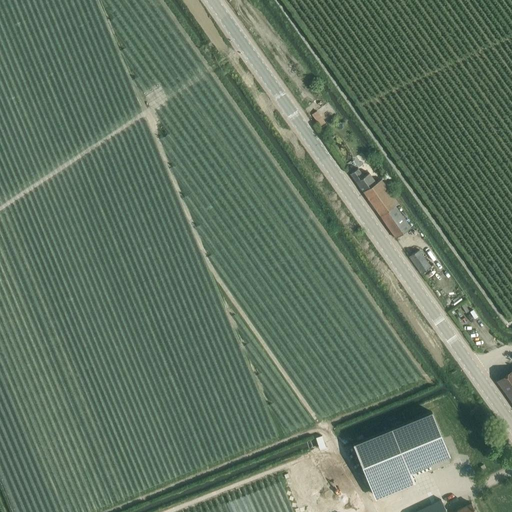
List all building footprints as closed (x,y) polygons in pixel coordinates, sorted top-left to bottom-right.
[(326,104),(333,114),(341,108),(334,98),(326,104)] [(317,111),(327,124),(334,118),(323,106),(317,111)] [(361,174),(357,168),(350,173),(396,237),(404,232),(410,227),(394,206),(398,203),(381,179),(376,183),(369,172),(365,175),(363,172),(361,174)] [(421,273),(429,267),(431,266),(419,249),(409,256),(421,273)] [(511,402),(511,369),(496,380),(511,402)] [(450,455),(432,412),(353,444),(371,487),(427,464),(449,455),(450,455)] [(427,464),(430,470),(451,461),(449,455),(427,464)] [(447,511),(441,499),(432,504),(414,511),(447,511)] [(452,511),(475,511),(471,503),(463,507),(462,504),(456,507),(457,510),(452,511)]
